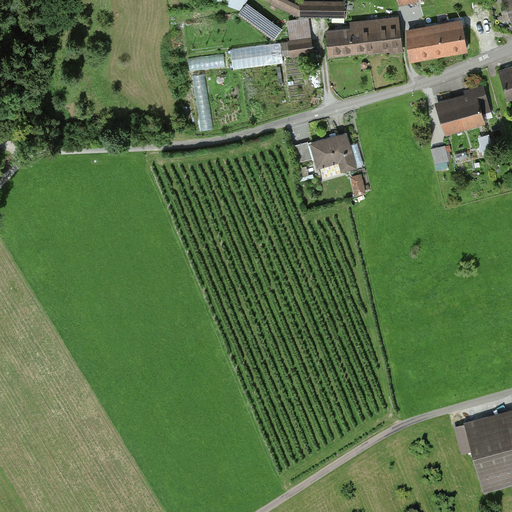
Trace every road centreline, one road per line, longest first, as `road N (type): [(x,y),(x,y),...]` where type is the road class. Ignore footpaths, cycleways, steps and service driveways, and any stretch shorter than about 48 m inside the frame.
road 1 (residential): [(44,151),(232,138),(386,95),(511,48)]
road 2 (residential): [(262,511),(407,422),(511,391)]
